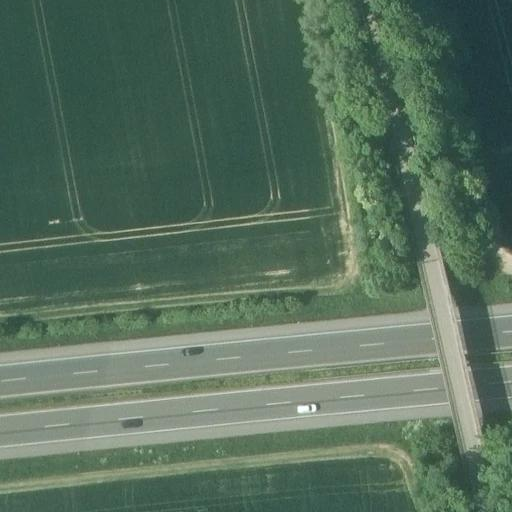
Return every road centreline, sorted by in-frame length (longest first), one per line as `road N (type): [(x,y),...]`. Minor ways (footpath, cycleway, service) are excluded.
road 1 (track): [(373,0),(492,511)]
road 2 (motorway): [(511,332),(0,386)]
road 3 (motorway): [(0,435),(511,385)]
road 4 (track): [(0,486),(381,452),(405,473),(422,511)]
road 5 (track): [(0,324),(349,285)]
road 6 (track): [(430,0),(497,254),(511,262)]
